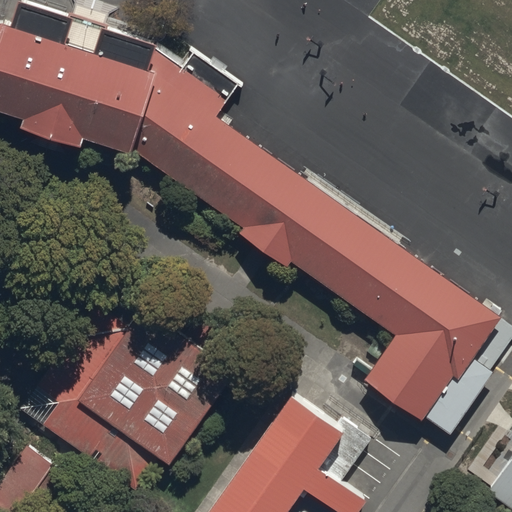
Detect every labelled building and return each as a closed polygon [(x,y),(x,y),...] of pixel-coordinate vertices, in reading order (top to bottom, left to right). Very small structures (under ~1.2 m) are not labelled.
[(12,0),(8,15),(0,12),(0,103),(19,109),(17,116),(76,135),(78,128),(128,143),(129,141),(242,221),(239,226),(286,259),(289,255),(393,328),(362,372),(417,412),(420,407),(448,368),(454,371),(468,352),(498,310),(215,110),(153,66),(154,61),(143,58),(149,39),(151,32),(48,0),(12,0)] [(511,5),(504,0),(293,0),(295,1),(296,0),(336,0),(511,123),(511,162),(509,166),(511,168),(511,5)] [(215,110),(238,78),(193,46),(186,55),(182,61),(149,39),(143,58),(154,61),(153,66),(215,110)] [(17,410),(130,489),(154,455),(167,464),(234,370),(140,304),(124,326),(92,304),(17,410)] [(204,511),(281,511),(301,484),(340,511),(354,511),(364,499),(315,465),(341,429),(335,424),(290,392),(204,511)] [(338,481),(368,440),(339,419),(335,424),(341,429),(315,465),(338,481)] [(21,448),(0,478),(0,510),(2,511),(16,511),(23,502),(38,511),(58,482),(44,472),(48,466),(21,448)] [(511,511),(511,456),(486,495),(510,511),(511,511)] [(340,511),(301,484),(281,511),(340,511)] [(472,511),(466,503),(452,511),(472,511)]
